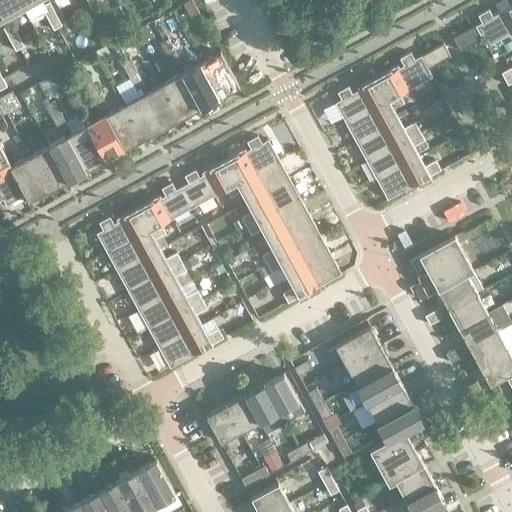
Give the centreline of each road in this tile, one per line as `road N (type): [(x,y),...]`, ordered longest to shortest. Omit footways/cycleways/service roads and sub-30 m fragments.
road 1 (residential): [(146,401),(383,272)]
road 2 (residential): [(146,401),(52,222)]
road 3 (residential): [(470,428),(383,272)]
road 4 (residential): [(0,485),(22,487),(154,417)]
road 5 (residential): [(362,233),(511,154)]
road 6 (residential): [(362,233),(287,94)]
